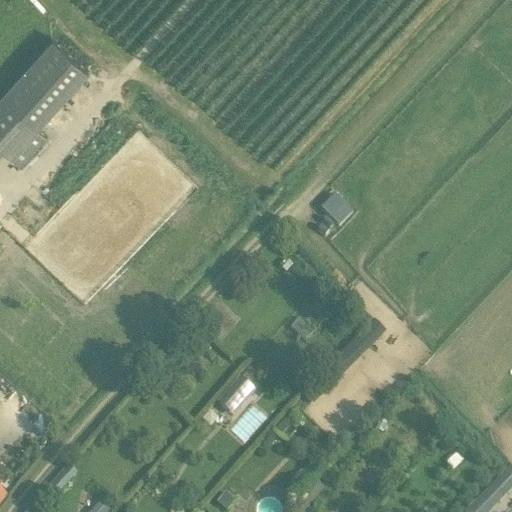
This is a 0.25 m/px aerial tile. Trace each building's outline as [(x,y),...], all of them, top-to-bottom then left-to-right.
[(60,100),(25,68),(11,83),(47,115),(60,100)] [(45,135),(36,127),(22,114),(8,129),(0,137),(0,148),(18,165),(45,135)] [(334,194),(318,210),(336,229),(352,212),(334,194)] [(313,407),(386,334),(373,322),(301,395),(313,407)] [(309,371),(299,382),(306,388),(316,377),(309,371)] [(233,418),(255,392),(239,378),(217,404),(233,418)] [(231,429),(245,441),(266,418),(253,405),(231,429)] [(473,511),(490,511),(511,490),(511,468),(510,466),(501,476),(469,508),(473,511)] [(70,467),(49,490),(57,497),(78,474),(70,467)] [(318,481),(297,506),(302,511),(304,511),(325,488),(318,481)]
